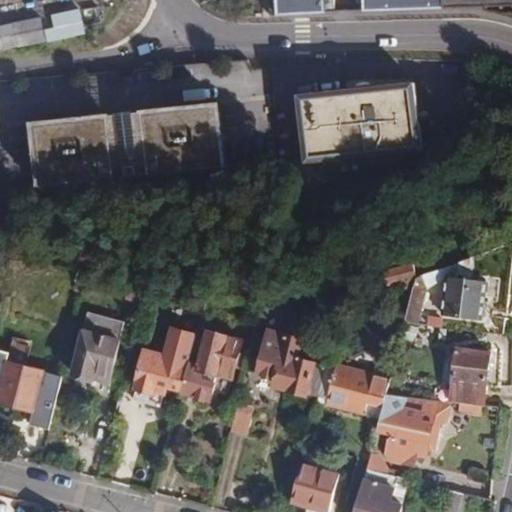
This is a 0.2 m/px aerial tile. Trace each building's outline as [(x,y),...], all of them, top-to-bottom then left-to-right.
[(275,0),(276,16),(324,14),(323,12),(323,0),(275,0)] [(363,12),(483,7),(511,5),(511,0),(362,0),(363,10),(363,12)] [(86,32),(84,22),(45,30),(42,18),(12,23),(17,47),(86,32)] [(360,92),(359,87),(299,93),(308,162),(423,148),(414,80),(376,84),(375,91),(360,92)] [(33,125),(41,196),(227,174),(218,103),(142,112),(147,156),(114,159),(108,116),(33,125)] [(390,266),(390,282),(418,281),(417,266),(390,266)] [(489,282),(450,277),(445,315),(484,319),(489,282)] [(407,323),(420,324),(428,292),(425,290),(416,288),(407,323)] [(498,310),(511,311),(511,293),(500,292),(498,310)] [(321,396),(328,366),(302,360),(302,357),(300,357),(306,334),(289,329),(287,336),(271,331),(259,375),(279,381),(278,387),(312,396),(312,394),(321,396)] [(114,378),(124,339),(87,330),(76,374),(97,380),(99,374),(114,378)] [(203,364),(193,361),(185,392),(184,396),(212,403),(220,375),(235,379),(245,339),(212,331),(203,364)] [(452,402),(486,406),(493,351),(460,346),(452,402)] [(47,364),(46,366),(12,357),(13,353),(0,349),(0,385),(4,386),(1,401),(19,406),(21,399),(37,403),(35,410),(31,423),(52,428),(67,370),(47,364)] [(185,392),(193,361),(149,350),(135,399),(163,407),(169,388),(185,392)] [(382,417),(388,395),(393,376),(340,363),(338,369),(328,366),(321,396),(331,398),(330,404),(366,413),(369,407),(374,408),(372,415),(382,417)] [(123,388),(117,411),(129,414),(135,392),(123,388)] [(450,419),(452,402),(388,395),(382,417),(380,425),(393,428),(398,435),(391,441),(388,453),(395,461),(418,464),(420,455),(427,456),(429,450),(436,451),(441,426),(450,419)] [(242,403),(235,433),(251,437),(258,407),(242,403)] [(323,458),(325,448),(308,444),(292,505),(319,511),(331,511),(344,464),(323,458)] [(368,468),(357,511),(402,511),(411,480),(368,468)] [(459,511),(465,493),(448,489),(441,511),(459,511)]
